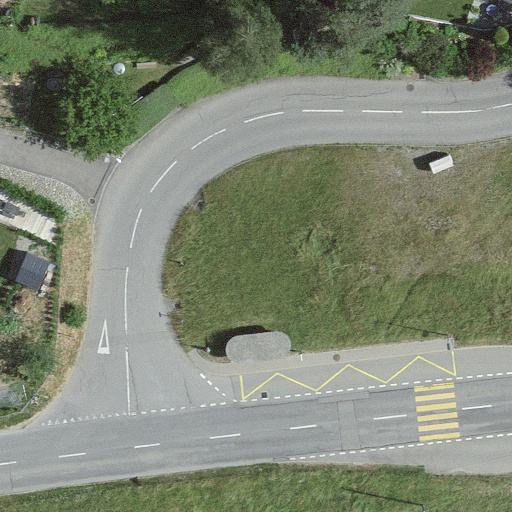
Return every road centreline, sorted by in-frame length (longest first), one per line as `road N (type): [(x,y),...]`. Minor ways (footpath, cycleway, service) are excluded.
road 1 (residential): [(164,452),(143,238),(172,186),(206,148),(268,119),(466,117),(511,109)]
road 2 (tertiary): [(511,405),(164,452)]
road 3 (tertiary): [(164,452),(0,470)]
